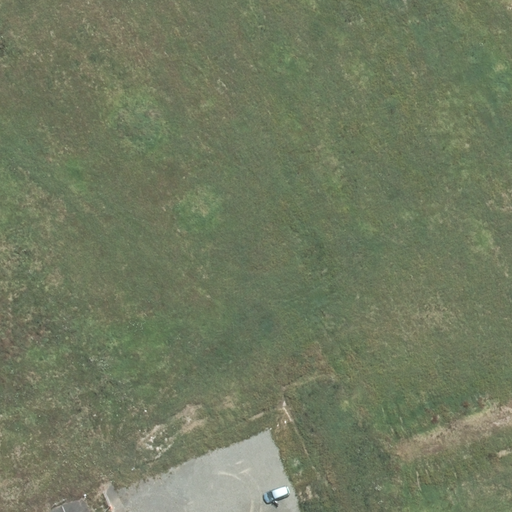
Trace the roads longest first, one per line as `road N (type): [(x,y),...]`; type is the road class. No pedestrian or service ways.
road 1 (residential): [(241,511),(511,406)]
road 2 (residential): [(193,0),(0,108)]
road 3 (residential): [(0,339),(72,511)]
